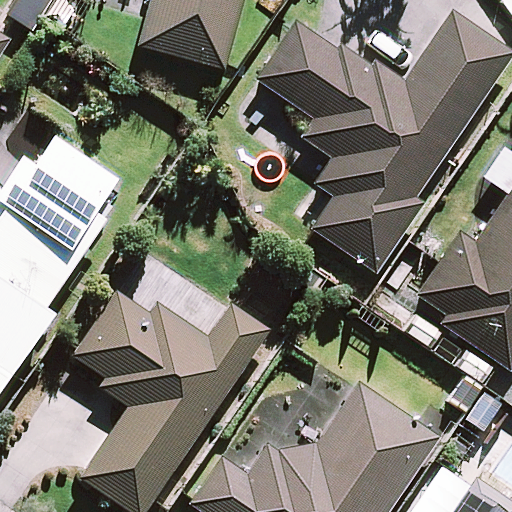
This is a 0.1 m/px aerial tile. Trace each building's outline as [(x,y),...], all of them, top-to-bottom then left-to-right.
[(146,0),(132,51),(218,74),(238,0),(146,0)] [(410,200),(507,58),(445,16),(399,84),(371,65),(367,71),(335,49),(331,54),(288,25),(248,84),(307,124),(294,142),(325,163),(308,189),(327,201),(304,234),(369,277),(418,206),(410,200)] [(0,385),(46,321),(37,315),(100,225),(88,217),(111,184),(47,140),(26,171),(14,163),(0,183),(0,385)] [(511,183),(469,246),(453,235),(410,299),(439,318),(433,327),(494,368),(504,376),(511,364),(511,183)] [(117,511),(142,511),(263,333),(225,308),(204,340),(152,306),(145,317),(110,294),(66,359),(100,383),(93,393),(122,412),(74,483),(117,511)] [(383,511),(432,440),(353,387),(313,447),(260,450),(242,478),(217,461),(184,510),(187,511),(383,511)] [(511,511),(511,509),(469,480),(447,511),(511,511)]
